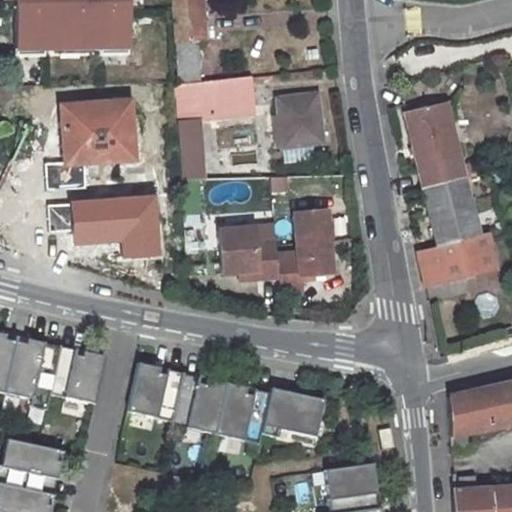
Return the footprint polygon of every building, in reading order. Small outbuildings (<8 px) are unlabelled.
[(44,55),(97,54),(97,59),(127,58),(126,1),(140,0),(139,0),(0,0),(0,4),(13,4),(15,61),(45,60),(44,55)] [(195,0),(172,0),(178,86),(201,84),(198,42),(195,0)] [(203,0),(195,0),(198,42),(206,42),(203,0)] [(173,86),(176,123),(180,182),(206,182),(201,121),(254,116),(251,78),(201,84),(178,86),(173,86)] [(38,84),(36,100),(57,102),(59,86),(38,84)] [(315,98),(276,102),(283,150),(317,146),(313,120),(319,120),(315,98)] [(128,103),(61,106),(63,149),(110,146),(110,162),(130,161),(128,103)] [(404,115),(422,192),(462,181),(443,104),(404,115)] [(110,146),(63,149),(64,165),(110,162),(110,146)] [(496,183),(510,179),(508,172),(494,175),(496,183)] [(422,192),(436,252),(439,252),(476,242),(463,189),(470,188),(467,180),(462,181),(422,192)] [(306,278),(335,276),(329,216),(297,218),(301,257),(280,258),(283,282),(284,297),(308,295),(306,278)] [(242,278),(260,277),(261,284),(283,282),(280,258),(279,247),(260,249),(258,233),(221,238),(224,279),(242,278)] [(417,257),(424,291),(494,274),(486,239),(476,242),(439,252),(436,252),(417,257)] [(260,277),(242,278),(243,286),(261,284),(260,277)] [(4,335),(0,334),(0,394),(3,395),(14,343),(3,340),(4,335)] [(26,339),(15,337),(14,343),(25,345),(26,339)] [(25,345),(14,343),(3,395),(29,400),(28,408),(45,411),(48,396),(58,346),(26,339),(25,345)] [(75,350),(58,346),(48,396),(92,405),(103,356),(82,352),(81,358),(74,356),(75,350)] [(157,370),(136,366),(125,415),(170,425),(180,375),(164,372),(163,378),(156,376),(157,370)] [(197,379),(180,375),(170,425),(169,426),(213,436),(224,384),(204,380),(202,387),(195,385),(197,379)] [(204,380),(197,379),(195,385),(202,387),(204,380)] [(224,384),(213,436),(256,445),(258,434),(267,394),(251,390),(249,397),(242,395),(244,389),(224,384)] [(511,385),(447,399),(449,439),(511,425),(511,385)] [(251,390),(244,389),(242,395),(249,397),(251,390)] [(268,389),(267,394),(258,434),(275,438),(277,429),(314,437),(321,400),(268,389)] [(382,449),(395,447),(391,428),(378,431),(382,449)] [(57,451),(4,440),(0,461),(0,485),(48,496),(53,497),(60,464),(56,463),(57,451)] [(327,511),(354,511),(377,509),(370,463),(321,470),(327,511)] [(45,506),(48,496),(0,485),(0,511),(49,511),(50,507),(45,506)] [(511,511),(511,488),(453,493),(453,511),(511,511)]
